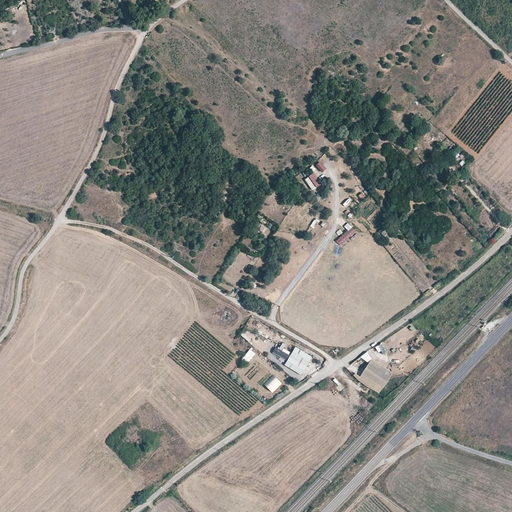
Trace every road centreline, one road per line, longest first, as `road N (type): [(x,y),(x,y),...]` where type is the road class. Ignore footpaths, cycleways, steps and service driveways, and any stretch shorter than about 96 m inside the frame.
road 1 (unclassified): [(57,221),(143,243),(339,364)]
road 2 (unclassified): [(135,511),(339,364)]
road 3 (unclassified): [(339,364),(511,231)]
road 4 (unclassified): [(57,221),(92,160),(145,26)]
road 5 (tertiary): [(415,419),(511,319)]
road 6 (unclassified): [(133,27),(0,56)]
road 7 (unclassified): [(0,340),(15,314),(22,272),(57,221)]
road 8 (tertiary): [(326,511),(415,419)]
